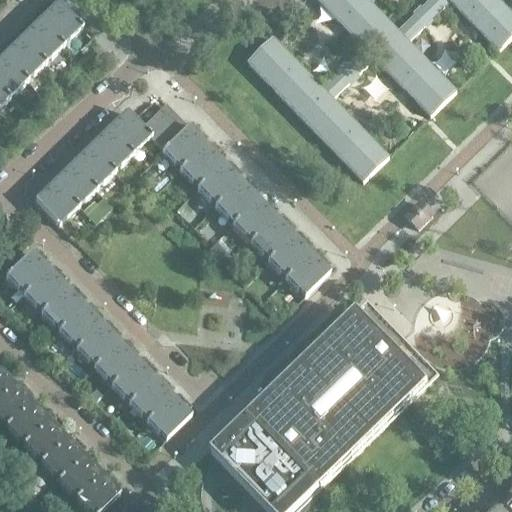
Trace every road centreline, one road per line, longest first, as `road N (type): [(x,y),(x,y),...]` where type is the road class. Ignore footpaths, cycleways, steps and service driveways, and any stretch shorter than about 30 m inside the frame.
road 1 (residential): [(3,191),(150,50),(102,0)]
road 2 (residential): [(3,191),(193,386)]
road 3 (residential): [(152,511),(159,505),(0,342)]
